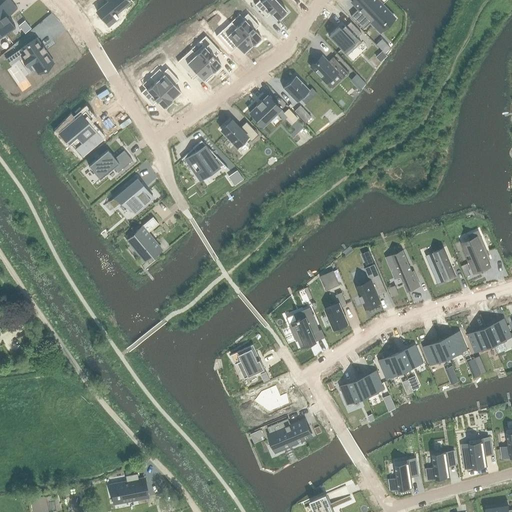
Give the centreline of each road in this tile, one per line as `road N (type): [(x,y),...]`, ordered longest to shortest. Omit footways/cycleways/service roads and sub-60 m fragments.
road 1 (unclassified): [(195,511),(72,364),(0,254)]
road 2 (residential): [(307,375),(388,323),(511,287)]
road 3 (residential): [(155,142),(294,43),(324,0)]
road 4 (residential): [(155,142),(61,0)]
road 5 (residential): [(388,508),(307,375)]
road 6 (residential): [(511,473),(388,508)]
